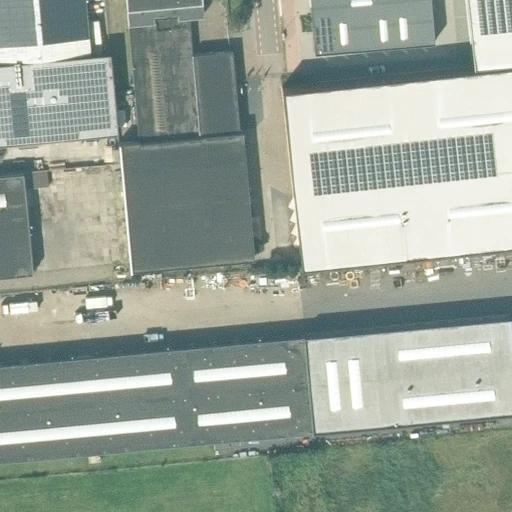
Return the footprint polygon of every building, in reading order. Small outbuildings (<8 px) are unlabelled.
[(90,54),(84,0),(0,0),(0,142),(117,132),(109,52),(90,54)] [(125,0),(134,97),(138,141),(118,142),(130,270),(254,258),(242,131),(239,131),(232,51),(192,54),(189,16),(203,15),(201,0),(125,0)] [(430,0),(308,0),(313,53),(434,42),(430,0)] [(511,0),(465,0),(473,67),(511,62),(511,0)] [(511,62),(473,67),(281,88),(300,266),(511,243),(511,62)] [(0,275),(32,273),(30,253),(23,173),(0,174),(0,275)] [(511,344),(509,315),(303,335),(312,431),(511,412),(511,344)] [(0,460),(271,435),(312,431),(303,335),(0,362),(0,460)]
